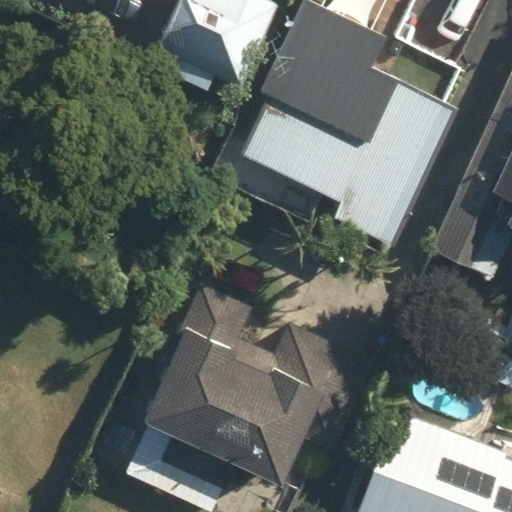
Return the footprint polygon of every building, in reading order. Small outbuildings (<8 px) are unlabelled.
[(276,0),(175,0),(157,41),(241,79),(276,0)] [(303,0),(225,176),(285,202),(298,174),(347,196),(343,206),(400,231),(461,93),(396,64),(424,0),(303,0)] [(0,76),(10,47),(0,44),(0,76)] [(511,66),(435,239),(500,268),(511,241),(511,66)] [(239,328),(253,297),(206,275),(124,457),(223,501),(242,459),(291,481),(312,433),(341,447),(383,355),(295,316),(281,347),(239,328)] [(511,511),(511,440),(401,404),(366,511),(511,511)]
